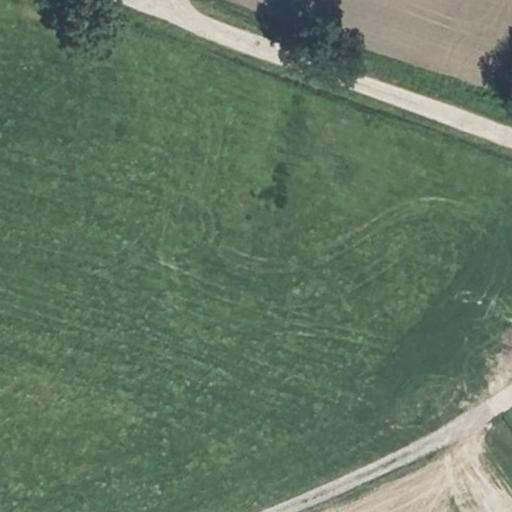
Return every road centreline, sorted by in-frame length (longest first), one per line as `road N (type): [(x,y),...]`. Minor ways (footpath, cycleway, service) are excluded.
road 1 (track): [(511,134),(152,0)]
road 2 (track): [(284,511),(404,459),(511,394)]
